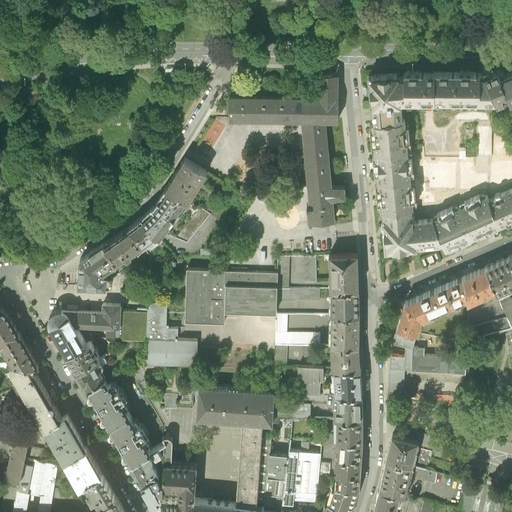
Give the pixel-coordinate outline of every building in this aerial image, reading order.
[(401,98),(406,98),(434,98),(434,69),(422,70),(421,69),(420,69),(417,66),(414,69),(411,69),(408,67),(406,69),(404,69),(404,73),(394,73),(392,70),(386,71),(386,72),(380,72),(380,71),(374,72),(375,73),(367,73),(369,86),(365,86),(365,93),(369,93),(370,106),(373,106),(374,120),(402,117),(401,98)] [(441,69),(434,69),(434,98),(496,99),(484,70),(476,70),(471,70),(468,67),(466,70),(464,70),(461,67),(459,70),(454,70),(452,70),(452,69),(446,69),(445,70),(441,70),(441,69)] [(483,68),(484,70),(496,99),(497,101),(504,98),(504,96),(509,94),(498,68),(491,71),(490,70),(483,68)] [(504,72),(503,68),(498,68),(509,94),(511,92),(511,70),(511,69),(504,72)] [(229,116),(302,117),(310,203),(306,203),(307,206),(308,206),(309,220),(334,218),(331,197),(345,194),(344,185),(330,184),(324,117),(338,117),(338,95),(336,96),(337,71),(319,71),(318,95),(281,95),(229,94),(229,116)] [(374,120),(369,120),(372,147),(374,147),(374,149),(407,146),(406,139),(410,139),(408,123),(405,123),(405,117),(402,117),(374,120)] [(377,176),(377,178),(410,175),(410,169),(413,168),(411,152),(408,153),(407,146),(374,149),(372,149),(375,177),(377,176)] [(185,155),(166,186),(186,198),(188,199),(206,168),(185,155)] [(382,208),(411,205),(413,205),(412,198),(415,198),(414,182),(411,182),(410,175),(377,178),(378,181),(375,181),(378,208),(382,208)] [(144,212),(142,214),(149,225),(156,233),(157,234),(160,231),(162,229),(163,230),(183,205),(182,204),(186,198),(166,186),(161,194),(154,202),(149,208),(144,212)] [(511,187),(501,191),(498,190),(495,192),(494,194),(488,197),(500,223),(506,220),(508,221),(511,220),(511,218),(511,187)] [(500,223),(488,197),(486,193),(481,195),(479,193),(464,199),(465,202),(459,205),(472,235),(479,232),(480,234),(484,232),(486,231),(485,229),(487,229),(488,231),(494,228),(493,226),(500,223)] [(213,200),(206,210),(210,213),(221,220),(227,209),(213,200)] [(472,235),(459,205),(454,207),(452,204),(437,211),(438,214),(432,216),(443,240),(445,246),(448,245),(449,248),(461,243),(471,238),(470,236),(472,235)] [(383,216),(381,216),(384,249),(417,245),(417,243),(440,241),(443,240),(432,216),(412,218),(411,205),(382,208),(383,216)] [(200,207),(176,236),(187,241),(210,213),(206,210),(200,207)] [(149,225),(142,214),(129,224),(143,244),(153,236),(153,235),(156,233),(149,225)] [(129,224),(104,241),(116,261),(117,262),(143,244),(129,224)] [(116,261),(104,241),(94,248),(80,257),(79,283),(105,284),(106,280),(106,273),(104,272),(102,272),(103,269),(104,269),(110,264),(116,261)] [(333,286),(358,286),(357,252),(332,252),(332,261),(330,261),(331,278),(332,278),(333,286)] [(278,253),(278,269),(277,285),(288,286),(289,253),(278,253)] [(315,253),(304,253),(305,280),(316,279),(315,253)] [(511,262),(508,254),(485,264),(495,287),(497,290),(511,283),(511,262)] [(106,273),(106,280),(108,280),(109,269),(112,267),(110,264),(104,269),(103,269),(102,272),(104,272),(106,273)] [(485,264),(464,274),(467,296),(468,299),(495,287),(485,264)] [(278,269),(187,267),(186,309),(186,318),(225,319),(225,309),(254,310),(254,308),(277,309),(277,297),(277,285),(278,269)] [(464,274),(447,281),(453,302),(467,296),(464,274)] [(447,281),(418,293),(426,313),(453,302),(447,281)] [(288,286),(277,285),(277,297),(319,297),(319,286),(288,286)] [(333,286),(331,286),(331,311),(332,311),(359,312),(358,286),(333,286)] [(511,298),(508,290),(498,294),(507,314),(511,324),(511,298)] [(418,293),(405,299),(396,324),(417,329),(422,315),(426,313),(418,293)] [(167,302),(148,298),(148,310),(147,335),(178,336),(178,325),(167,325),(167,309),(167,302)] [(49,322),(50,324),(68,354),(86,343),(74,323),(107,324),(120,325),(120,309),(120,303),(103,303),(103,311),(62,309),(59,309),(56,310),(53,311),(51,313),(50,315),(49,318),(49,320),(49,322)] [(0,305),(0,342),(0,343),(20,332),(8,311),(6,308),(0,305)] [(120,325),(119,338),(147,338),(147,335),(148,310),(120,309),(120,325)] [(276,311),(276,320),(275,341),(287,341),(305,341),(316,341),(320,341),(320,330),(287,329),(287,311),(276,311)] [(358,342),(359,312),(332,311),(332,341),(358,342)] [(507,314),(467,325),(467,332),(467,337),(511,324),(507,314)] [(120,325),(107,324),(107,337),(114,338),(119,338),(120,325)] [(466,353),(424,351),(424,344),(413,343),(417,329),(396,324),(392,339),(405,342),(404,351),(390,351),(387,387),(403,388),(404,377),(423,378),(422,376),(465,379),(466,353)] [(20,332),(0,343),(12,361),(32,365),(35,366),(39,364),(25,340),(20,332)] [(197,337),(178,336),(147,335),(147,338),(146,359),(197,361),(197,337)] [(77,370),(100,356),(91,340),(86,343),(68,354),(77,370)] [(286,362),(287,341),(275,341),(275,362),(286,362)] [(316,341),(305,341),(305,353),(316,354),(316,341)] [(358,342),(332,341),(332,364),(335,364),(360,365),(358,342)] [(77,370),(87,386),(104,376),(98,365),(107,360),(104,354),(100,356),(77,370)] [(12,361),(6,365),(36,416),(25,423),(31,434),(48,424),(62,416),(51,396),(37,372),(32,365),(12,361)] [(323,363),(299,362),(298,377),(307,377),(306,391),(320,391),(320,378),(322,378),(323,363)] [(360,365),(335,364),(335,373),(337,391),(361,392),(360,365)] [(104,376),(87,386),(91,393),(109,424),(129,412),(122,399),(126,397),(119,386),(115,387),(112,382),(109,383),(104,376)] [(197,416),(243,419),(262,420),(272,421),(273,413),(274,389),(274,388),(199,383),(197,416)] [(292,414),(311,415),(311,401),(295,399),(295,390),(274,389),(273,413),(292,414)] [(295,399),(311,401),(311,400),(319,400),(319,402),(326,402),(327,391),(320,391),(306,391),(295,390),(295,399)] [(177,392),(167,391),(166,405),(177,406),(177,392)] [(337,391),(335,392),(334,415),(336,416),(362,416),(361,392),(337,391)] [(129,412),(109,424),(111,428),(110,429),(109,431),(110,432),(111,432),(113,432),(131,461),(151,449),(144,436),(147,434),(140,422),(137,424),(129,412)] [(62,416),(48,424),(54,435),(51,437),(64,459),(87,446),(73,423),(67,413),(62,416)] [(362,416),(336,416),(336,437),(339,438),(362,438),(362,416)] [(261,438),(262,420),(243,419),(237,501),(194,496),(192,511),(262,511),(263,509),(263,504),(257,503),(257,500),(261,438)] [(333,432),(322,432),(322,437),(321,443),(333,443),(333,432)] [(417,438),(393,432),(386,457),(411,463),(417,438)] [(192,511),(194,496),(197,461),(186,460),(172,459),(173,439),(172,437),(171,436),(170,435),(168,435),(167,434),(165,435),(164,435),(163,436),(165,440),(164,466),(163,484),(179,485),(178,496),(162,495),(161,511),(192,511)] [(28,438),(15,435),(9,466),(5,466),(3,474),(19,478),(28,438)] [(271,439),(261,438),(257,500),(264,500),(267,477),(267,475),(268,472),(270,451),(271,439)] [(362,438),(339,438),(336,482),(359,485),(362,438)] [(151,449),(131,461),(141,479),(160,468),(152,456),(153,453),(156,454),(162,451),(158,444),(151,449)] [(27,445),(25,455),(37,457),(42,459),(45,447),(27,445)] [(87,446),(64,459),(64,460),(79,485),(102,472),(94,458),(87,446)] [(283,500),(293,501),(293,496),(310,498),(316,498),(318,480),(320,460),(321,450),(290,447),(289,453),(283,495),(283,500)] [(283,495),(289,453),(270,451),(268,472),(267,475),(276,475),(273,494),(283,495)] [(54,486),(58,463),(42,459),(37,457),(25,455),(20,480),(14,506),(18,507),(16,511),(25,511),(29,490),(41,493),(37,511),(49,511),(51,500),(54,486)] [(411,463),(386,457),(380,487),(399,491),(407,493),(413,467),(413,464),(411,463)] [(331,461),(320,460),(318,480),(329,482),(331,461)] [(437,470),(414,464),(413,464),(413,467),(418,468),(417,475),(435,480),(437,470)] [(164,466),(160,468),(141,479),(151,496),(160,511),(161,511),(162,495),(163,484),(164,466)] [(103,500),(103,501),(115,494),(108,482),(102,472),(79,485),(73,489),(73,490),(77,494),(88,488),(93,497),(96,495),(98,499),(103,500)] [(8,477),(0,511),(16,511),(18,507),(14,506),(20,480),(8,477)] [(506,487),(466,477),(459,506),(483,511),(500,511),(502,505),(506,487)] [(359,485),(336,482),(330,500),(351,507),(359,485)] [(73,490),(54,486),(51,500),(59,500),(64,500),(69,501),(74,503),(83,508),(84,502),(77,494),(73,490)] [(393,511),(399,491),(380,487),(372,511),(393,511)] [(125,511),(115,494),(103,501),(109,511),(125,511)] [(432,511),(435,499),(424,497),(420,511),(432,511)] [(349,511),(351,507),(330,500),(328,499),(325,509),(324,511),(319,511),(318,511),(349,511)] [(109,511),(103,501),(98,503),(99,511),(104,510),(105,511),(109,511)]
